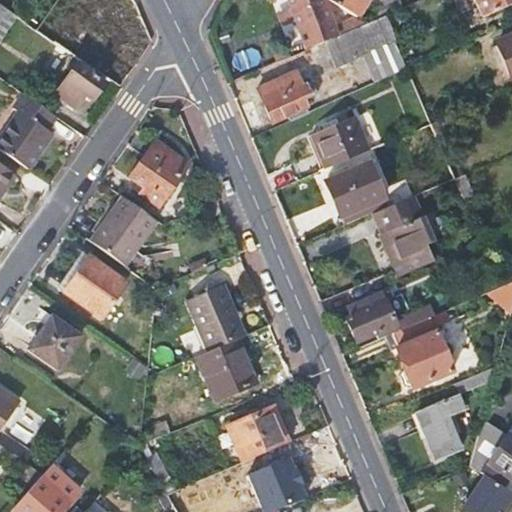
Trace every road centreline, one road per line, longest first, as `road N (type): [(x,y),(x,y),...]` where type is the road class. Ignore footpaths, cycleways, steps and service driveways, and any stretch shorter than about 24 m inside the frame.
road 1 (secondary): [(386,511),(193,61)]
road 2 (unclassified): [(0,290),(156,70),(193,61)]
